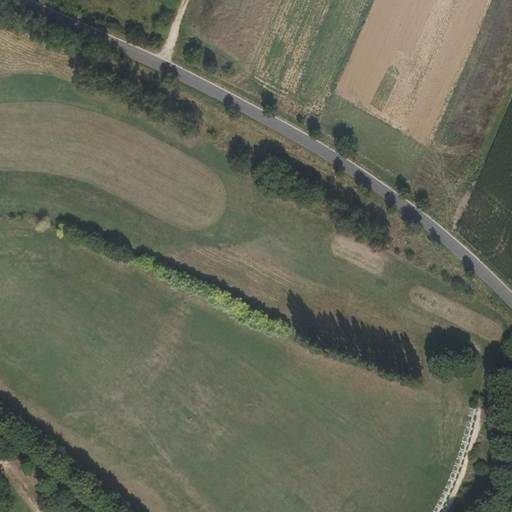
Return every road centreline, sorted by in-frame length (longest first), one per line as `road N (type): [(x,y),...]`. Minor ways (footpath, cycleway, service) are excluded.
road 1 (unclassified): [(511,312),(435,231),(362,176),(13,0)]
road 2 (track): [(0,427),(105,511)]
